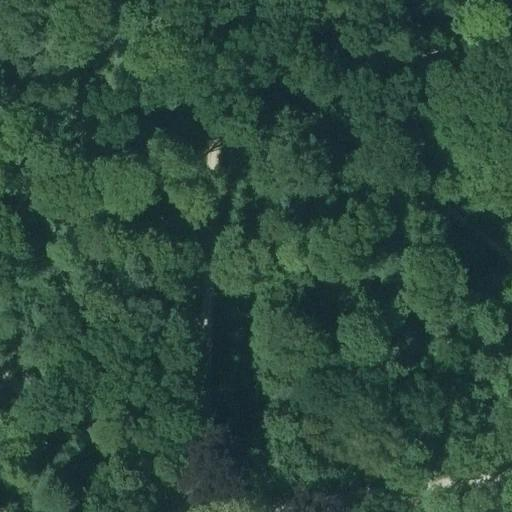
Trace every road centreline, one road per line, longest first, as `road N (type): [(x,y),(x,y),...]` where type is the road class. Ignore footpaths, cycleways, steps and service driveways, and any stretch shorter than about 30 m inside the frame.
road 1 (track): [(216,45),(197,511)]
road 2 (track): [(511,259),(216,45)]
road 3 (track): [(244,511),(511,481)]
road 4 (track): [(82,438),(184,511)]
